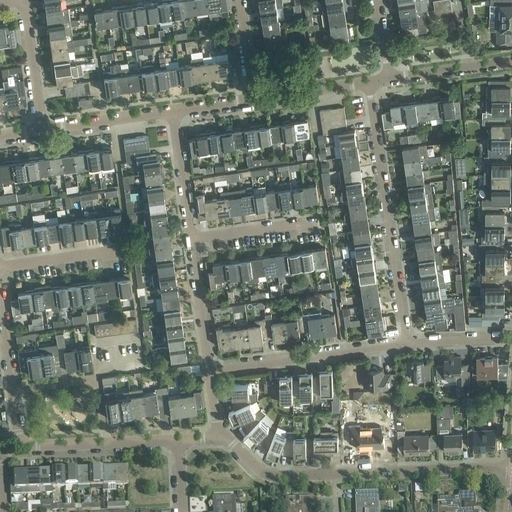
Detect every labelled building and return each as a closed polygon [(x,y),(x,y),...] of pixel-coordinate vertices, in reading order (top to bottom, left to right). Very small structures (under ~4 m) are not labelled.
[(44,0),(46,11),(61,9),(60,2),(60,0),(44,0)] [(161,2),(156,2),(159,18),(160,25),(172,23),(172,20),(171,16),(168,0),(160,0),(161,0),(161,2)] [(168,0),(171,16),(172,20),(184,18),(183,14),(181,0),(168,0)] [(181,0),(183,14),(196,12),(193,0),(181,0)] [(193,0),(196,12),(208,11),(206,0),(193,0)] [(206,0),(208,11),(229,8),(227,0),(206,0)] [(257,0),(258,6),(261,5),(261,10),(283,6),(284,6),(282,0),(257,0)] [(326,0),(321,1),(323,13),(344,10),(348,9),(347,2),(343,2),(342,0),(326,0)] [(412,0),(399,2),(401,14),(417,12),(422,11),(420,0),(412,0)] [(495,17),(501,17),(511,17),(511,0),(490,0),(490,4),(495,4),(495,17)] [(136,5),(131,6),(133,21),(146,20),(144,2),(139,3),(136,4),(136,5)] [(159,18),(156,2),(148,4),(148,2),(144,2),(146,20),(159,18)] [(301,9),(301,4),(296,5),(294,5),(295,14),(302,13),(301,9)] [(123,5),(119,6),(121,23),(133,21),(131,6),(127,7),(126,5),(123,5)] [(111,9),(106,10),(109,25),(121,23),(119,6),(114,7),(111,7),(111,9)] [(262,14),(260,15),(261,22),(279,20),(285,19),(283,6),(261,10),(262,14)] [(70,21),(68,8),(61,9),(46,11),(43,12),(44,20),(47,20),(48,24),(70,21)] [(94,10),(95,21),(96,27),(109,25),(106,10),(102,10),(102,9),(98,9),(94,10)] [(323,25),(326,25),(346,22),(344,10),(323,13),(322,13),(323,25)] [(417,12),(401,14),(403,27),(405,27),(406,35),(418,33),(417,25),(426,24),(424,11),(422,11),(417,12)] [(319,29),(319,26),(319,24),(313,25),(312,15),(306,15),(309,30),(319,29)] [(511,17),(501,17),(501,26),(497,26),(497,45),(511,44),(511,17)] [(77,20),(70,21),(48,24),(49,36),(65,34),(72,33),(70,26),(78,25),(77,20)] [(264,30),(265,34),(281,32),(279,20),(261,22),(262,30),(264,30)] [(333,43),(349,41),(348,35),(351,35),(350,26),(347,27),(346,22),(326,25),(326,30),(331,29),(333,43)] [(0,46),(18,44),(15,26),(8,27),(7,23),(0,24),(0,46)] [(223,28),(228,31),(231,27),(227,23),(223,28)] [(283,45),(281,32),(265,34),(267,47),(283,45)] [(51,49),(78,45),(85,44),(84,38),(72,40),(73,40),(66,41),(65,34),(49,36),(51,49)] [(78,45),(51,49),(53,61),(69,59),(69,58),(74,58),(73,51),(79,50),(78,45)] [(216,61),(218,76),(226,75),(226,77),(231,76),(229,68),(237,66),(235,55),(227,56),(226,54),(220,54),(219,49),(214,50),(215,55),(216,61)] [(153,70),(156,87),(160,87),(160,85),(168,84),(164,57),(159,58),(160,63),(161,69),(153,70)] [(176,82),(176,84),(181,84),(178,66),(177,61),(171,62),(170,57),(164,57),(168,84),(176,82)] [(202,57),(190,59),(191,65),(193,80),(201,79),(201,81),(206,80),(203,63),(202,57)] [(54,69),(55,73),(81,70),(81,64),(70,66),(69,59),(53,61),(50,62),(51,69),(54,69)] [(203,63),(206,80),(210,79),(210,78),(218,76),(216,61),(203,63)] [(126,90),(127,92),(131,91),(128,74),(128,67),(121,68),(120,64),(115,65),(116,76),(118,91),(126,90)] [(111,94),(110,92),(118,91),(116,76),(115,65),(109,65),(110,70),(102,71),(106,94),(111,94)] [(156,87),(153,70),(153,65),(140,66),(140,67),(143,87),(151,86),(151,88),(156,87)] [(178,66),(181,84),(185,83),(185,81),(193,80),(191,65),(178,66)] [(135,68),(136,73),(128,74),(131,91),(135,90),(135,88),(143,87),(140,67),(135,68)] [(82,74),(81,70),(55,73),(57,86),(64,85),(72,84),(72,83),(71,76),(82,74)] [(2,81),(4,92),(6,107),(11,107),(11,108),(19,107),(19,103),(26,102),(23,80),(15,81),(15,85),(8,86),(7,80),(2,81)] [(486,86),(486,99),(511,99),(511,86),(505,86),(505,80),(488,80),(488,86),(486,86)] [(66,97),(79,95),(78,89),(65,90),(66,97)] [(443,115),(441,99),(440,96),(432,97),(433,100),(430,100),(428,100),(428,101),(431,117),(443,115)] [(441,99),(443,115),(455,113),(456,118),(461,117),(459,100),(454,101),(453,97),(441,99)] [(78,100),(79,107),(92,106),(91,98),(78,100)] [(483,112),(483,119),(505,118),(505,112),(511,112),(511,99),(486,99),(486,112),(483,112)] [(394,122),(406,120),(403,104),(399,105),(398,101),(390,102),(392,112),(382,113),(384,128),(395,127),(394,122)] [(416,103),(418,119),(419,123),(431,121),(431,117),(428,101),(416,103)] [(418,119),(416,103),(403,104),(406,120),(407,126),(411,125),(411,120),(418,119)] [(338,107),(332,108),(334,121),(340,120),(338,107)] [(320,110),(322,122),(328,121),(326,109),(320,110)] [(303,118),(295,120),(297,137),(310,135),(307,116),(302,117),(303,118)] [(505,124),(505,118),(483,119),(483,123),(482,124),(492,125),(492,136),(511,136),(511,124),(505,124)] [(285,139),(297,137),(295,120),(287,121),(286,119),(282,120),(285,139)] [(278,122),(270,123),(272,140),(273,146),(279,145),(278,140),(285,139),(282,120),(278,120),(278,122)] [(253,126),(245,127),(247,144),(260,142),(257,123),(253,124),(253,126)] [(257,123),(260,142),(272,140),(270,123),(262,124),(262,123),(257,123)] [(339,132),(341,144),(357,142),(355,129),(348,130),(347,125),(335,126),(336,133),(339,132)] [(237,126),(232,127),(235,146),(242,145),(243,152),(248,151),(247,144),(245,127),(237,128),(237,126)] [(336,133),(335,126),(322,128),(323,135),(336,133)] [(228,127),(228,129),(220,130),(223,147),(235,146),(232,127),(228,127)] [(210,149),(208,132),(208,130),(203,131),(203,133),(195,134),(195,136),(188,137),(190,156),(199,155),(199,151),(210,149)] [(208,132),(210,149),(211,153),(218,152),(219,156),(224,155),(223,147),(220,130),(212,132),(212,130),(208,130),(208,132)] [(409,142),(421,141),(421,140),(420,135),(420,133),(408,134),(409,142)] [(409,142),(408,134),(400,136),(401,144),(409,142)] [(488,149),(488,156),(505,155),(505,150),(511,150),(511,136),(492,136),(488,136),(488,149)] [(125,151),(131,150),(130,138),(123,139),(125,151)] [(359,154),(357,142),(341,144),(343,157),(359,154)] [(405,160),(428,157),(426,144),(403,148),(405,160)] [(106,147),(106,149),(98,150),(100,165),(113,163),(111,146),(106,147)] [(90,149),(86,150),(88,167),(89,173),(101,171),(100,165),(98,150),(90,151),(90,149)] [(88,167),(86,150),(81,150),(81,152),(73,153),(76,169),(88,167)] [(63,171),(61,153),(56,154),(57,156),(49,157),(51,172),(63,171)] [(65,153),(61,153),(63,171),(76,169),(73,153),(65,154),(65,153)] [(343,157),(345,169),(360,167),(359,154),(343,157)] [(441,160),(441,155),(428,157),(405,160),(407,173),(423,171),(421,162),(427,161),(428,165),(441,160)] [(505,155),(488,156),(484,156),(484,174),(492,174),(511,174),(511,173),(511,165),(510,166),(510,161),(509,161),(509,155),(505,155)] [(40,156),(36,157),(38,174),(51,172),(49,157),(41,158),(40,156)] [(38,174),(36,157),(32,158),(32,159),(24,160),(26,176),(38,174)] [(143,160),(143,161),(139,161),(136,162),(138,174),(144,173),(159,171),(159,167),(162,166),(161,157),(150,159),(143,160)] [(466,157),(456,157),(457,176),(467,175),(466,157)] [(0,184),(14,182),(11,160),(3,162),(4,163),(0,163),(0,184)] [(16,160),(11,160),(14,182),(27,180),(26,176),(24,160),(16,162),(16,160)] [(322,163),(321,163),(323,172),(329,171),(330,171),(329,162),(322,163)] [(345,169),(339,170),(341,182),(346,181),(362,179),(360,167),(345,169)] [(144,173),(146,185),(161,183),(159,171),(144,173)] [(323,172),(322,172),(323,185),(324,185),(330,184),(331,184),(329,171),(323,172)] [(408,185),(424,183),(423,171),(407,173),(408,185)] [(492,174),(484,174),(484,187),(486,187),(492,187),(510,187),(511,174),(492,174)] [(364,179),(362,179),(346,181),(348,194),(364,192),(363,187),(366,187),(364,179)] [(462,179),(457,180),(458,190),(461,189),(463,189),(467,189),(466,181),(462,181),(462,179)] [(278,183),(279,190),(281,205),(294,204),(291,188),(290,181),(278,183)] [(424,183),(408,185),(410,197),(432,194),(430,182),(424,183)] [(163,196),(161,183),(146,185),(148,198),(163,196)] [(316,184),(304,186),(306,202),(318,200),(316,184)] [(325,197),(326,197),(331,196),(330,184),(324,185),(323,185),(325,197)] [(291,188),(294,204),(298,203),(298,206),(306,204),(306,202),(304,186),(291,188)] [(253,187),(241,189),(244,211),(249,210),(249,213),(257,212),(257,209),(254,193),(253,187)] [(482,200),(482,206),(499,206),(509,206),(509,200),(511,200),(510,187),(492,187),(486,187),(486,200),(482,200)] [(241,189),(229,191),(232,213),(232,215),(240,214),(240,211),(244,211),(241,189)] [(279,190),(267,191),(269,207),(281,205),(279,190)] [(217,199),(219,214),(224,214),(224,217),(232,215),(232,213),(229,191),(225,191),(222,194),(223,198),(217,199)] [(254,193),(257,209),(269,207),(267,191),(254,193)] [(7,194),(0,194),(0,202),(8,201),(17,200),(16,195),(16,192),(7,194)] [(350,206),(366,204),(364,192),(348,194),(341,195),(341,200),(349,199),(350,206)] [(215,215),(219,214),(217,199),(206,200),(206,194),(196,195),(199,220),(215,218),(215,215)] [(432,194),(410,197),(412,210),(433,206),(432,194)] [(148,198),(149,210),(165,208),(163,196),(148,198)] [(368,216),(366,204),(350,206),(351,213),(349,214),(347,213),(344,214),(345,220),(347,219),(368,216)] [(433,206),(412,210),(414,222),(430,219),(436,218),(434,206),(433,206)] [(499,211),(499,206),(482,206),(482,212),(486,212),(486,224),(505,224),(505,211),(499,211)] [(460,208),(461,227),(469,226),(468,207),(460,208)] [(107,210),(110,231),(122,229),(119,208),(107,210)] [(145,224),(151,223),(166,221),(165,208),(149,210),(145,211),(146,219),(144,220),(145,224)] [(110,231),(107,210),(95,212),(98,232),(110,231)] [(90,217),(83,218),(85,234),(98,232),(95,212),(90,212),(90,217)] [(133,213),(128,213),(129,226),(134,225),(137,225),(135,212),(133,213)] [(69,213),(69,214),(73,236),(85,234),(83,218),(75,219),(74,213),(69,213)] [(58,222),(60,238),(73,236),(69,214),(57,216),(58,222)] [(353,225),(354,231),(369,229),(368,216),(347,219),(348,226),(353,225)] [(46,224),(45,219),(32,221),(33,226),(35,241),(48,240),(46,224)] [(416,235),(432,232),(430,219),(414,222),(416,235)] [(168,233),(166,221),(151,223),(153,235),(168,233)] [(60,238),(58,222),(46,224),(48,240),(60,238)] [(10,245),(23,243),(20,227),(21,227),(20,223),(8,225),(8,226),(0,227),(0,229),(2,243),(10,242),(10,245)] [(482,231),(482,242),(503,243),(503,237),(505,237),(505,224),(486,224),(486,225),(482,225),(482,231)] [(35,241),(33,226),(21,227),(20,227),(23,243),(35,241)] [(458,235),(457,228),(452,229),(449,229),(451,243),(454,243),(458,242),(458,235)] [(371,241),(369,229),(354,231),(355,238),(349,239),(350,244),(371,241)] [(418,247),(433,245),(432,232),(416,235),(418,247)] [(153,235),(155,247),(170,245),(168,233),(153,235)] [(356,249),(357,256),(373,254),(371,241),(350,244),(350,250),(356,249)] [(480,249),(479,249),(479,262),(481,262),(504,261),(505,249),(503,249),(503,243),(482,242),(480,242),(480,249)] [(155,247),(148,248),(149,254),(155,253),(156,260),(172,257),(170,245),(155,247)] [(418,247),(415,248),(416,260),(419,259),(441,256),(440,251),(434,252),(433,245),(418,247)] [(325,247),(313,249),(315,265),(316,269),(328,267),(325,247)] [(313,249),(301,251),(303,267),(315,265),(313,249)] [(301,251),(289,253),(291,268),(303,267),(301,251)] [(289,253),(277,255),(280,274),(282,274),(283,274),(283,275),(292,273),(291,268),(289,253)] [(351,257),(353,269),(375,266),(373,254),(357,256),(351,257)] [(277,255),(264,256),(267,272),(267,276),(280,274),(277,255)] [(260,273),(267,272),(264,256),(252,258),(256,280),(261,279),(260,273)] [(421,272),(437,270),(436,262),(442,261),(441,256),(419,259),(421,272)] [(156,260),(158,272),(173,270),(172,257),(156,260)] [(252,258),(239,260),(242,276),(249,274),(250,281),(256,280),(252,258)] [(222,278),(230,277),(228,262),(213,264),(213,260),(205,261),(209,287),(223,285),(222,278)] [(228,262),(230,277),(231,284),(236,283),(235,277),(242,276),(239,260),(228,262)] [(504,275),(504,261),(481,262),(481,274),(482,274),(482,280),(499,280),(499,275),(504,275)] [(341,263),(334,264),(335,272),(342,271),(341,263)] [(360,274),(361,281),(377,278),(375,266),(353,269),(350,270),(351,275),(360,274)] [(442,269),(437,270),(421,272),(423,284),(445,280),(443,269),(442,269)] [(160,285),(175,283),(173,270),(158,272),(152,273),(154,286),(160,285)] [(124,277),(117,278),(119,294),(120,300),(133,298),(132,292),(129,276),(129,275),(124,276),(124,277)] [(106,296),(119,294),(117,278),(104,280),(106,296)] [(361,281),(363,293),(378,291),(377,278),(361,281)] [(104,280),(91,282),(94,303),(107,301),(106,296),(104,280)] [(423,287),(421,288),(423,296),(425,296),(440,294),(439,286),(446,285),(445,280),(423,284),(423,287)] [(486,286),(486,299),(504,299),(504,286),(499,286),(499,280),(482,280),(482,286),(486,286)] [(95,305),(94,303),(91,282),(79,284),(81,300),(82,307),(95,305)] [(160,285),(161,297),(177,295),(175,283),(160,285)] [(79,284),(66,285),(69,302),(81,300),(79,284)] [(278,290),(270,291),(271,296),(274,296),(283,294),(281,284),(277,285),(278,290)] [(55,311),(58,311),(54,287),(50,288),(50,285),(41,286),(44,305),(54,304),(55,311)] [(66,285),(54,287),(58,311),(64,310),(63,302),(69,302),(66,285)] [(34,290),(29,291),(32,307),(44,305),(41,286),(34,287),(34,290)] [(255,291),(255,293),(249,294),(250,299),(259,298),(257,290),(255,291)] [(18,299),(10,300),(12,314),(20,313),(21,313),(20,309),(22,309),(32,307),(29,291),(17,293),(18,299)] [(364,305),(380,303),(378,291),(363,293),(364,305)] [(425,296),(427,309),(454,305),(464,304),(464,298),(455,299),(455,298),(441,300),(440,294),(425,296)] [(163,310),(179,307),(177,295),(161,297),(163,310)] [(504,312),(504,299),(486,299),(486,312),(481,312),(481,318),(499,318),(499,312),(504,312)] [(364,305),(366,318),(382,315),(380,303),(364,305)] [(464,304),(454,305),(454,308),(457,308),(457,309),(458,316),(465,315),(464,304)] [(454,305),(427,309),(428,322),(435,321),(436,328),(448,327),(447,318),(444,319),(443,311),(457,309),(457,308),(454,308),(454,305)] [(212,308),(213,315),(234,312),(234,306),(212,308)] [(163,310),(165,322),(181,319),(179,307),(163,310)] [(108,311),(96,313),(97,320),(110,319),(109,314),(108,311)] [(322,311),(304,313),(306,331),(310,330),(311,335),(325,333),(323,315),(322,311)] [(298,319),(286,320),(289,339),(300,337),(299,332),(306,331),(304,313),(298,314),(298,319)] [(334,313),(323,315),(325,333),(337,332),(336,322),(334,313)] [(266,315),(267,319),(269,336),(274,335),(274,341),(289,339),(286,320),(285,316),(273,318),(272,314),(266,315)] [(382,315),(366,318),(369,338),(383,335),(382,328),(386,328),(385,320),(383,320),(382,315)] [(34,319),(32,319),(32,323),(33,325),(37,324),(38,329),(44,328),(42,317),(34,319)] [(135,319),(129,320),(131,332),(137,331),(135,319)] [(167,334),(182,332),(181,319),(165,322),(167,334)] [(255,323),(249,324),(250,325),(252,344),(263,342),(263,337),(269,336),(267,319),(255,320),(255,323)] [(249,325),(237,327),(239,346),(252,344),(249,325)] [(239,346),(237,327),(223,329),(223,326),(215,327),(218,346),(225,345),(225,348),(239,346)] [(167,334),(168,346),(184,344),(182,332),(167,334)] [(63,333),(55,334),(56,344),(59,364),(65,363),(66,368),(79,367),(76,349),(64,350),(63,347),(65,346),(63,333)] [(56,344),(38,346),(38,348),(41,372),(55,370),(54,365),(59,364),(56,344)] [(184,344),(168,346),(170,360),(171,363),(187,361),(186,357),(188,357),(187,349),(185,349),(184,344)] [(89,347),(76,349),(79,367),(92,365),(89,347)] [(29,374),(41,372),(38,348),(17,351),(20,372),(28,370),(29,374)] [(444,359),(445,365),(436,365),(437,378),(457,377),(457,383),(470,382),(469,364),(461,364),(461,356),(457,356),(457,359),(444,359)] [(506,393),(509,363),(498,363),(498,357),(476,358),(477,374),(498,373),(499,394),(506,393)] [(423,361),(406,362),(407,372),(412,372),(412,379),(419,379),(419,384),(430,383),(430,372),(424,372),(423,361)] [(189,365),(178,366),(179,373),(190,371),(189,365)] [(368,369),(368,378),(364,378),(364,388),(380,387),(380,391),(396,390),(395,373),(385,374),(384,372),(383,372),(383,369),(377,369),(377,368),(375,367),(373,367),(371,368),(371,369),(368,369)] [(320,370),(320,373),(320,376),(312,376),(313,395),(333,394),(332,370),(320,370)] [(300,379),(292,379),(293,398),(313,397),(313,395),(312,376),(312,373),(300,373),(300,379)] [(292,376),(285,376),(280,376),(280,382),(271,382),(272,392),(272,399),(272,401),(293,400),(293,398),(292,379),(292,376)] [(240,383),(225,384),(225,396),(231,396),(234,410),(252,402),(258,400),(258,393),(249,393),(249,383),(246,383),(246,382),(240,382),(240,383)] [(170,415),(184,413),(181,390),(180,390),(181,395),(170,397),(168,386),(162,387),(164,404),(169,404),(170,415)] [(183,390),(181,390),(184,413),(196,412),(195,406),(204,405),(201,386),(196,386),(192,391),(193,392),(185,393),(185,391),(183,390)] [(157,393),(144,395),(147,412),(158,411),(157,405),(164,404),(162,387),(156,388),(157,393)] [(117,390),(103,392),(107,418),(121,416),(118,393),(117,390)] [(122,419),(134,417),(131,396),(123,397),(122,392),(118,393),(121,416),(122,419)] [(144,395),(131,396),(134,417),(141,416),(141,413),(147,412),(144,395)] [(234,410),(229,412),(234,424),(239,421),(248,433),(260,419),(266,413),(261,409),(256,412),(252,402),(234,410)] [(446,405),(436,406),(438,447),(445,446),(445,452),(463,451),(462,441),(462,433),(451,433),(450,418),(446,418),(446,405)] [(257,441),(269,449),(275,432),(269,428),(270,427),(260,419),(248,433),(243,437),(252,446),(254,444),(257,441)] [(349,426),(349,432),(350,442),(356,442),(357,448),(384,447),(383,435),(382,435),(381,427),(360,428),(360,426),(349,426)] [(266,454),(278,459),(280,453),(294,456),(295,456),(294,428),(288,428),(286,435),(275,431),(275,432),(269,449),(266,454)] [(388,446),(397,446),(396,429),(388,429),(388,446)] [(474,429),(467,429),(468,446),(474,446),(474,451),(482,451),(482,449),(496,448),(495,429),(474,430),(474,429)] [(333,436),(333,430),(321,430),(321,436),(315,436),(315,437),(316,455),(333,455),(333,446),(338,446),(338,436),(333,436)] [(397,430),(397,434),(398,444),(405,444),(405,454),(429,453),(428,435),(405,436),(405,430),(397,430)] [(295,456),(294,456),(294,462),(307,461),(307,455),(316,455),(315,437),(294,438),(295,456)] [(114,469),(115,485),(128,485),(127,468),(114,469)] [(89,470),(90,486),(102,486),(102,469),(89,470)] [(102,469),(102,486),(103,492),(108,492),(108,486),(115,485),(114,469),(102,469)] [(77,493),(77,487),(77,470),(64,471),(65,487),(72,487),(72,493),(77,493)] [(77,470),(77,487),(90,486),(89,470),(77,470)] [(27,496),(26,472),(26,471),(21,471),(21,473),(13,473),(14,480),(10,481),(10,497),(27,496)] [(39,472),(39,488),(52,488),(51,471),(39,472)] [(51,471),(52,488),(65,487),(64,471),(51,471)] [(39,472),(26,472),(27,495),(40,495),(39,488),(39,472)] [(379,511),(379,507),(379,491),(355,492),(356,492),(356,498),(356,499),(356,511),(379,511)] [(459,497),(438,498),(438,511),(473,511),(473,505),(476,505),(475,492),(459,492),(459,497)] [(235,511),(235,506),(235,496),(212,497),(213,497),(213,511),(215,511),(214,511),(235,511)] [(285,511),(307,511),(308,508),(306,508),(306,505),(313,505),(313,497),(285,498),(285,511)] [(91,509),(90,504),(90,498),(83,498),(83,504),(81,504),(82,509),(91,509)]
